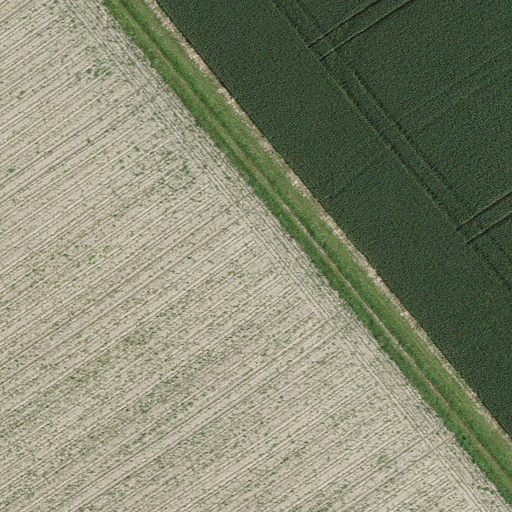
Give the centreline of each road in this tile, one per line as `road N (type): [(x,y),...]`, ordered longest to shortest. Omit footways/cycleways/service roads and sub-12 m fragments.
road 1 (track): [(511,469),(131,0)]
road 2 (track): [(0,323),(251,148)]
